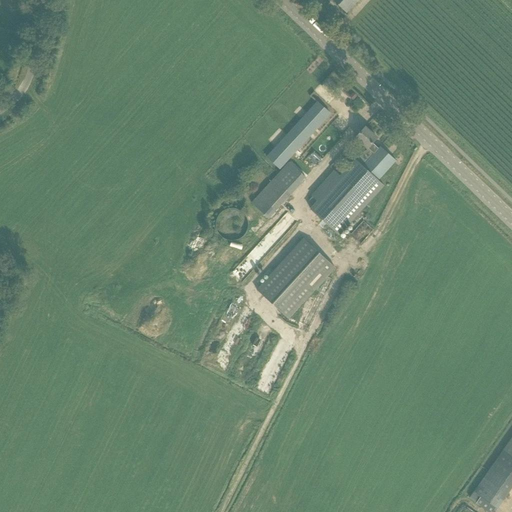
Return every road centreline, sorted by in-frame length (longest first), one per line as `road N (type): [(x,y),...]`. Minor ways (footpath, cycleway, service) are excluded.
road 1 (tertiary): [(511,220),(283,0)]
road 2 (unclassified): [(0,109),(27,78),(49,0)]
